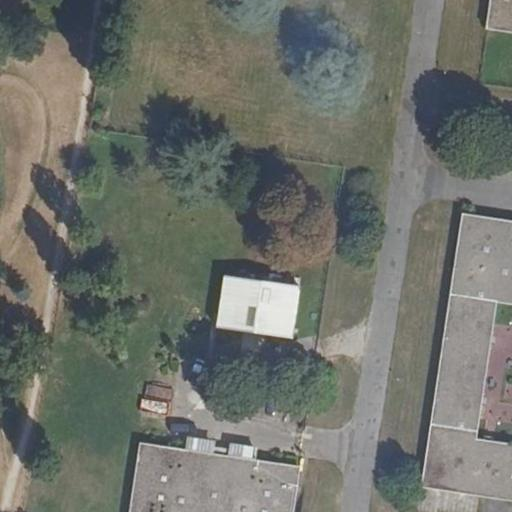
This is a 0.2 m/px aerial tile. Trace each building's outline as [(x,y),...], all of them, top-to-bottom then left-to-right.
[(511,0),(495,0),(491,30),(511,33),(511,0)] [(511,493),(511,241),(507,241),(509,223),(466,218),(425,486),(495,498),(496,491),(511,493)] [(219,275),(212,327),(291,337),(297,285),(219,275)] [(162,411),(163,387),(136,386),(135,410),(162,411)] [(225,444),(224,455),(249,456),(249,445),(225,444)] [(293,511),(300,470),(256,464),(254,481),(184,469),(187,453),(142,446),(131,511),(293,511)] [(256,464),(187,453),(184,469),(254,481),(256,464)] [(495,498),(511,500),(511,493),(496,491),(495,498)]
